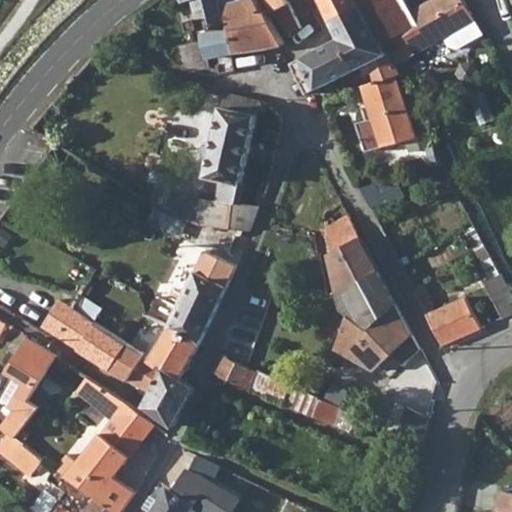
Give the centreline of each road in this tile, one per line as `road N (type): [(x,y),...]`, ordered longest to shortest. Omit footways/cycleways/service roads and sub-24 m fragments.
road 1 (residential): [(221,83),(244,80),(280,92),(315,134),(451,385),(468,397)]
road 2 (track): [(173,442),(333,511)]
road 3 (secondary): [(0,121),(42,67),(116,0)]
